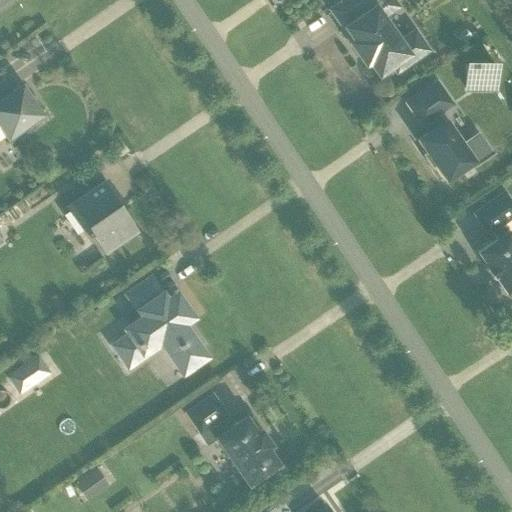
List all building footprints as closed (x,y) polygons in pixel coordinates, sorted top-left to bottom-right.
[(391,0),(343,0),(332,8),(354,40),(350,43),(354,49),(355,47),(362,56),(360,58),(363,63),(367,60),(377,74),(391,64),(396,71),(426,51),(413,32),(398,43),(378,13),(393,2),(391,0)] [(20,72),(49,55),(40,39),(10,56),(20,72)] [(492,62),(464,62),(464,87),(474,87),(480,77),(492,77),(492,62)] [(40,114),(20,85),(9,93),(0,79),(0,126),(7,137),(16,130),(21,137),(35,127),(30,120),(40,114)] [(437,82),(407,103),(421,124),(422,123),(428,131),(417,139),(445,179),(472,161),(476,166),(492,154),(473,137),(461,145),(444,120),(440,123),(434,115),(451,103),(437,82)] [(66,206),(87,236),(91,233),(103,250),(133,230),(111,198),(116,195),(105,180),(66,206)] [(511,238),(507,231),(506,232),(501,224),(511,216),(511,202),(504,191),(473,212),(487,234),(491,231),(496,238),(477,252),(488,266),(485,268),(491,278),(494,276),(504,291),(511,286),(511,238)] [(27,213),(20,202),(0,216),(0,222),(5,229),(27,213)] [(166,298),(150,274),(121,294),(132,308),(132,309),(136,316),(119,328),(104,338),(123,366),(138,356),(156,343),(178,376),(207,356),(185,324),(194,318),(176,291),(166,298)] [(208,428),(247,484),(276,463),(266,448),(269,445),(259,430),(255,433),(244,417),(230,427),(223,417),(226,415),(211,393),(184,412),(199,434),(208,428)] [(107,484),(96,468),(73,485),(85,501),(107,484)] [(289,511),(281,500),(263,511),(289,511)]
